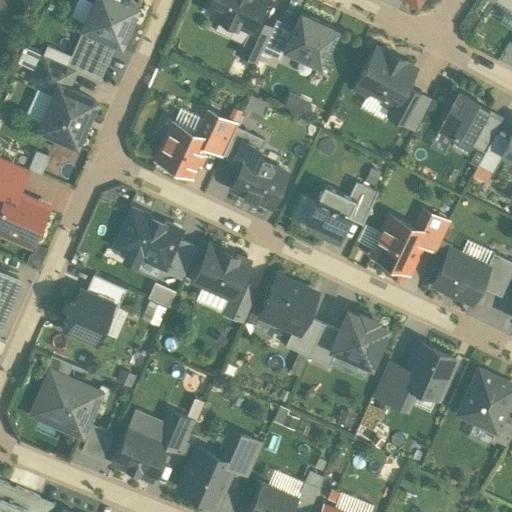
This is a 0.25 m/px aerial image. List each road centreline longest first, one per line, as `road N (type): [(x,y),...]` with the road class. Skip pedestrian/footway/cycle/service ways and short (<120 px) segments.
road 1 (residential): [(103,159),(511,350)]
road 2 (residential): [(0,379),(103,159)]
road 3 (residential): [(0,445),(168,511)]
road 4 (residential): [(103,159),(168,0)]
